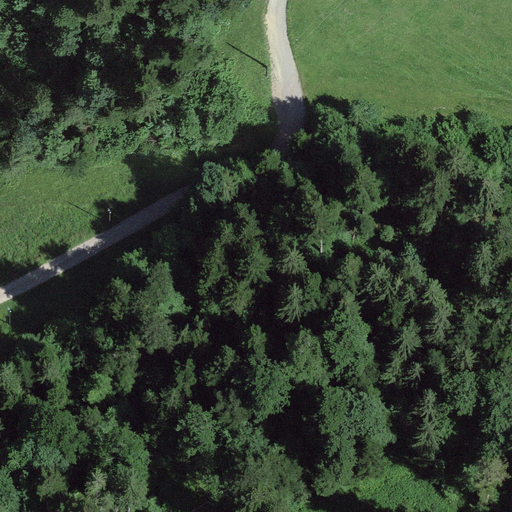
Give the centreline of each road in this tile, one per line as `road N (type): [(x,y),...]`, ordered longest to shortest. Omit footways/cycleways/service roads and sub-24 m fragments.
road 1 (track): [(0,491),(51,490),(152,468),(239,498),(321,504),(511,444)]
road 2 (track): [(276,0),(290,103),(276,135),(214,188),(0,298)]
